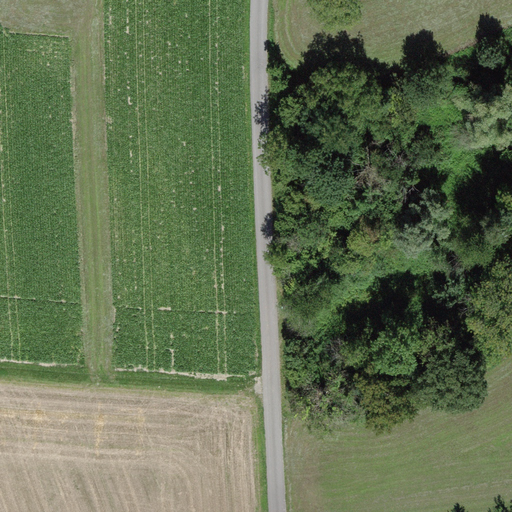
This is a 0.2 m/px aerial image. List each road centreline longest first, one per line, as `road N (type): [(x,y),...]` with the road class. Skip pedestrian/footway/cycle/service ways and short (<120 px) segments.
road 1 (track): [(262,0),(270,303)]
road 2 (residential): [(285,511),(270,303)]
